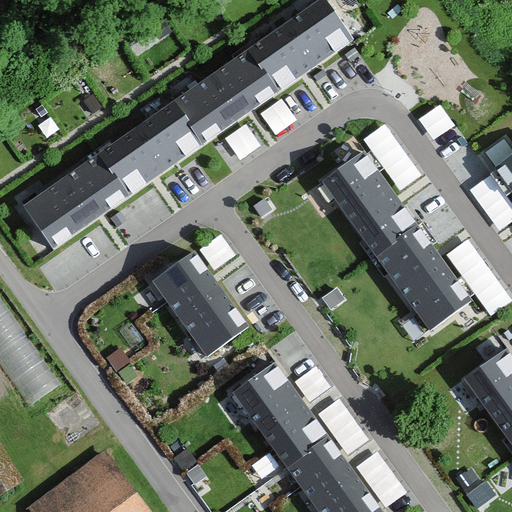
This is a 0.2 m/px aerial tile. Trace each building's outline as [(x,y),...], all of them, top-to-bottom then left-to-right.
[(324,3),(250,53),(278,94),(352,43),(324,3)] [(250,53),(174,104),(202,145),(278,94),(250,53)] [(435,133),(457,119),(443,99),(422,113),(435,133)] [(174,104),(98,156),(126,197),(202,145),(174,104)] [(386,119),(365,134),(402,184),(423,169),(386,119)] [(511,140),(509,134),(488,144),(496,161),(511,153),(511,140)] [(323,180),(376,252),(416,223),(364,150),(323,180)] [(98,156),(26,205),(54,246),(126,197),(98,156)] [(511,160),(495,173),(511,196),(511,160)] [(416,223),(376,252),(431,329),(472,299),(416,223)] [(455,247),(486,310),(507,300),(476,237),(455,247)] [(248,326),(194,252),(153,281),(207,356),(248,326)] [(467,379),(511,441),(511,355),(507,350),(467,379)] [(328,437),(275,363),(234,391),(286,467),(328,437)] [(0,492),(26,475),(0,435),(0,492)] [(381,511),(328,437),(286,467),(318,511),(381,511)] [(145,511),(101,456),(29,511),(145,511)]
